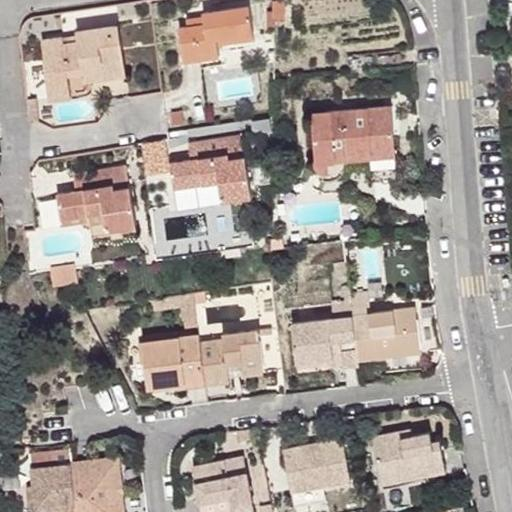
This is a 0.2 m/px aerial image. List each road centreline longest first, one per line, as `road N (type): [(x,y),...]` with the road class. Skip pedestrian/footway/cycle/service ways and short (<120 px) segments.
road 1 (residential): [(491,379),(184,422),(156,452),(159,511)]
road 2 (residential): [(486,353),(450,0)]
road 3 (residential): [(1,0),(11,141)]
road 4 (residential): [(11,141),(146,121)]
